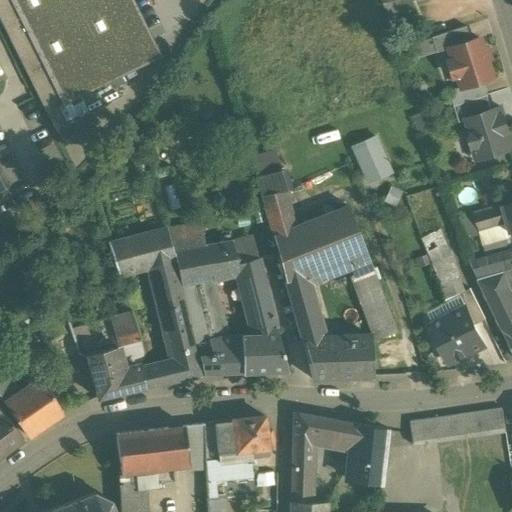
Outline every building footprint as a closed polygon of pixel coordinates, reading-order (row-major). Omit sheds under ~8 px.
[(0,0),(0,14),(56,124),(121,91),(114,77),(165,51),(139,0),(0,0)] [(389,0),(381,3),(392,32),(419,22),(412,1),(411,0),(389,0)] [(465,27),(431,38),(436,53),(448,49),(470,42),(465,27)] [(470,42),(448,49),(452,62),(447,63),(452,76),(456,75),(460,87),(491,78),(479,39),(470,42)] [(486,96),(452,106),(457,123),(464,120),(464,119),(491,111),(486,96)] [(491,111),(464,119),(464,120),(477,159),(511,148),(511,144),(500,108),(491,111)] [(285,189),(269,131),(245,138),(261,196),(283,189),(285,189)] [(351,145),(366,182),(391,172),(376,135),(351,145)] [(283,189),(261,196),(267,218),(289,212),(283,189)] [(511,202),(502,205),(506,222),(509,233),(511,231),(511,202)] [(502,205),(474,212),(479,230),(506,222),(502,205)] [(294,228),(272,236),(285,281),(305,276),(339,262),(342,268),(349,266),(367,259),(347,207),(294,228)] [(289,212),(267,218),(272,236),(294,228),(289,212)] [(427,219),(415,224),(422,237),(434,232),(427,219)] [(200,227),(166,233),(170,250),(173,250),(204,244),(200,227)] [(165,229),(108,244),(121,286),(136,282),(134,271),(150,268),(149,265),(169,260),(175,258),(173,250),(170,250),(166,233),(165,229)] [(458,277),(439,229),(434,232),(422,237),(421,237),(440,286),(458,277)] [(204,244),(173,250),(175,258),(181,285),(237,272),(239,271),(237,263),(230,240),(204,244)] [(511,249),(484,257),(470,261),(478,278),(486,274),(505,268),(510,286),(511,285),(511,249)] [(257,257),(237,263),(239,271),(237,272),(243,294),(265,288),(257,257)] [(367,259),(349,266),(352,275),(370,268),(367,259)] [(185,324),(169,260),(149,265),(150,268),(165,330),(183,325),(185,324)] [(370,268),(352,275),(376,337),(394,332),(370,268)] [(511,291),(509,286),(510,286),(505,268),(486,274),(478,278),(502,327),(511,345),(511,291)] [(305,276),(285,281),(301,340),(322,339),(305,276)] [(458,277),(440,286),(446,300),(463,292),(458,277)] [(212,278),(181,285),(195,343),(226,336),(212,278)] [(259,330),(259,334),(226,336),(195,343),(203,374),(287,370),(265,288),(243,294),(252,327),(259,330)] [(486,320),(470,289),(460,294),(466,306),(475,325),(486,320)] [(466,306),(430,324),(443,352),(447,350),(453,362),(471,353),(468,348),(483,341),(475,325),(466,306)] [(130,309),(110,316),(120,346),(139,339),(130,309)] [(56,312),(46,317),(54,337),(65,333),(56,312)] [(46,317),(35,321),(44,342),(54,337),(46,317)] [(183,325),(165,330),(173,361),(156,365),(159,384),(197,375),(183,325)] [(370,337),(340,338),(322,339),(301,340),(311,379),(372,376),(370,337)] [(141,367),(120,373),(114,347),(86,354),(97,398),(159,384),(156,365),(141,367)] [(17,394),(1,370),(0,370),(0,396),(4,403),(17,394)] [(17,394),(4,403),(27,437),(59,414),(39,378),(17,394)] [(502,408),(435,418),(436,443),(506,436),(502,408)] [(0,413),(0,455),(23,439),(4,411),(3,411),(0,413)] [(349,423),(293,412),(293,430),(311,434),(311,441),(345,447),(349,423)] [(263,416),(232,419),(235,452),(250,451),(272,448),(270,431),(265,431),(263,416)] [(435,418),(408,421),(411,446),(436,443),(435,418)] [(232,419),(204,423),(206,480),(222,479),(222,480),(236,478),(237,483),(250,481),(248,459),(251,459),(250,451),(235,452),(232,419)] [(203,423),(182,425),(187,463),(186,463),(187,469),(205,467),(203,423)] [(355,424),(349,423),(345,447),(352,449),(355,424)] [(387,429),(355,424),(352,449),(348,482),(380,487),(387,429)] [(182,425),(116,433),(120,471),(137,469),(153,467),(171,465),(186,463),(187,463),(182,425)] [(311,434),(293,430),(291,502),(309,502),(311,441),(311,434)] [(171,465),(153,467),(155,483),(173,481),(171,465)] [(137,469),(120,471),(118,471),(120,511),(138,510),(137,469)] [(222,479),(206,480),(207,511),(223,511),(223,505),(225,502),(225,499),(223,496),(222,480),(222,479)] [(45,511),(114,511),(110,502),(111,501),(109,500),(94,494),(92,494),(45,511)] [(309,502),(291,502),(290,511),(325,511),(326,503),(309,502)]
